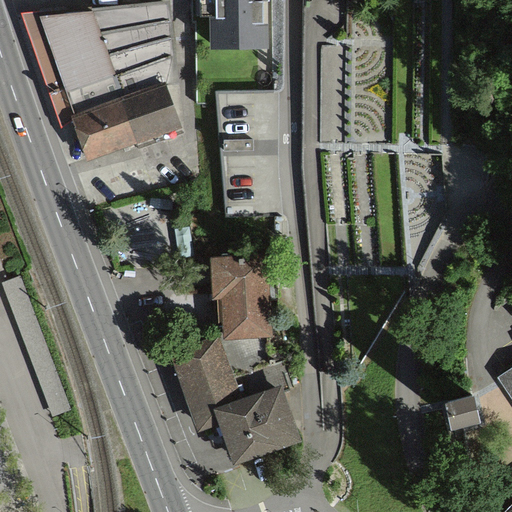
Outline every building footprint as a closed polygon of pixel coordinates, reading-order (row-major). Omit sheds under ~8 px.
[(215,101),(215,93),(273,92),(272,0),(198,0),(199,101),(215,101)] [(139,148),(184,132),(168,84),(172,57),(167,3),(41,17),(75,114),(70,116),(86,162),(137,143),(139,148)] [(210,255),(213,299),(223,299),(225,339),(274,336),(270,252),(210,255)] [(21,275),(2,282),(53,416),(72,409),(21,275)] [(233,468),(302,441),(280,384),(245,398),(220,332),(166,353),(197,433),(216,425),(233,468)] [(511,399),(511,506),(506,511),(511,511),(511,367),(497,378),(511,399)] [(468,397),(446,400),(449,424),(471,421),(468,397)]
